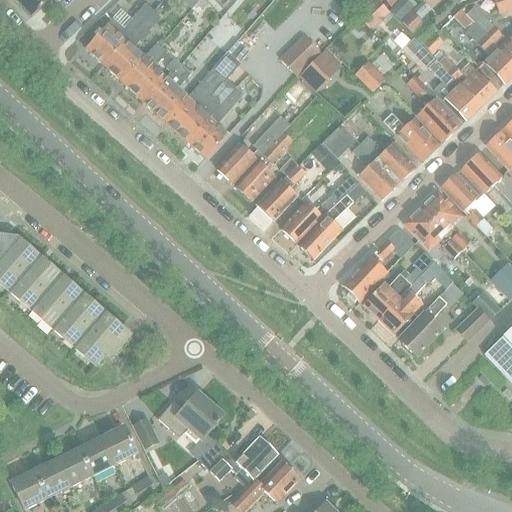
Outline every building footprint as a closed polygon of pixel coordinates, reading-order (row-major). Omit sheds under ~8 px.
[(14,0),(13,1),(30,18),(49,0),(14,0)] [(177,0),(190,11),(200,0),(177,0)] [(380,0),(391,9),(399,0),(380,0)] [(409,0),(400,0),(388,13),(400,24),(417,7),(409,0)] [(511,0),(492,0),(498,16),(511,11),(511,0)] [(376,2),(358,19),(370,32),(375,28),(376,29),(385,21),(384,20),(389,15),(376,2)] [(85,50),(103,67),(153,13),(146,7),(124,31),(117,28),(110,22),(85,50)] [(473,9),(466,16),(511,64),(511,35),(505,42),(473,9)] [(511,76),(511,64),(466,16),(461,11),(454,17),(467,31),(465,32),(489,57),(481,64),(502,86),(511,76)] [(159,19),(153,13),(103,67),(125,87),(147,63),(143,59),(132,49),(159,19)] [(412,35),(422,25),(411,14),(401,24),(412,35)] [(422,25),(412,35),(423,47),(437,34),(426,22),(422,25)] [(441,30),(437,34),(423,47),(432,56),(443,45),(442,44),(449,38),(441,30)] [(296,77),(319,55),(303,37),(279,60),(296,77)] [(168,83),(164,79),(153,68),(166,54),(160,47),(163,44),(160,41),(143,59),(147,63),(125,87),(146,106),(168,83)] [(422,48),(414,56),(428,70),(450,93),(442,101),(463,123),(479,108),(437,64),(435,62),(422,48)] [(325,51),(298,79),(315,95),(342,68),(325,51)] [(187,99),(165,123),(187,144),(209,120),(207,118),(197,109),(221,82),(237,65),(226,55),(211,73),(187,99)] [(444,58),(437,64),(479,108),(495,93),(468,65),(459,74),(444,58)] [(169,74),(164,79),(168,83),(146,106),(165,123),(187,99),(176,89),(189,75),(173,60),(164,70),(169,74)] [(413,78),(421,68),(410,60),(402,69),(413,78)] [(384,80),(367,62),(354,75),(371,93),(384,80)] [(238,74),(231,85),(242,92),(249,81),(238,74)] [(441,144),(460,127),(413,78),(406,85),(426,107),(415,117),(441,144)] [(209,120),(187,144),(204,160),(226,136),(215,126),(241,97),(233,90),(223,101),(207,118),(209,120)] [(421,164),(438,147),(413,120),(404,129),(391,115),(382,123),(421,164)] [(239,146),(216,171),(233,187),(281,134),(288,127),(279,118),(252,148),(256,151),(251,157),(239,146)] [(511,122),(501,132),(511,143),(511,122)] [(339,127),(322,144),(331,154),(349,137),(339,127)] [(511,143),(501,132),(485,148),(508,172),(511,167),(511,143)] [(291,143),(281,134),(233,187),(251,203),(274,178),(264,169),(269,163),(271,165),(291,143)] [(367,139),(360,146),(398,186),(415,170),(391,145),(379,157),(375,153),(378,150),(367,139)] [(310,154),(318,163),(327,154),(319,146),(310,154)] [(381,202),(398,186),(360,146),(351,155),(362,167),(366,164),(369,167),(358,178),(381,202)] [(485,195),(494,187),(511,206),(511,184),(504,176),(502,178),(479,154),(462,170),(485,195)] [(328,173),(337,164),(328,155),(319,164),(328,173)] [(290,160),(279,172),(284,178),(296,166),(290,160)] [(281,181),(256,208),(272,223),(295,196),(287,189),(303,174),(297,167),(296,166),(284,178),(281,181)] [(324,170),(299,193),(305,200),(330,176),(324,170)] [(475,210),(471,214),(466,210),(477,199),(455,176),(441,190),(485,237),(493,230),(475,210)] [(279,231),(296,246),(323,217),(357,186),(350,178),(330,196),(331,197),(313,213),(304,204),(279,231)] [(357,185),(357,186),(323,217),(296,246),(313,262),(340,232),(331,224),(352,204),(353,206),(365,194),(357,185)] [(437,193),(420,210),(461,253),(468,246),(452,229),(463,220),(437,193)] [(455,259),(461,253),(420,210),(403,226),(428,253),(439,242),(455,259)] [(386,274),(375,263),(379,259),(382,261),(394,250),(401,257),(413,246),(399,232),(395,234),(370,259),(342,288),(358,304),(386,274)] [(0,285),(9,293),(34,263),(12,245),(8,250),(8,249),(0,258),(0,285)] [(377,323),(434,264),(423,255),(412,266),(416,270),(408,277),(403,272),(387,290),(383,286),(362,308),(377,323)] [(30,312),(56,282),(34,263),(9,293),(30,312)] [(412,298),(416,294),(426,284),(428,287),(442,272),(434,264),(377,323),(393,338),(414,315),(422,307),(412,298)] [(502,309),(509,302),(511,298),(511,270),(510,268),(486,291),(502,309)] [(56,282),(30,312),(52,330),(77,300),(56,282)] [(429,324),(446,307),(449,310),(463,296),(452,285),(398,342),(414,358),(438,333),(429,324)] [(499,311),(482,294),(472,304),(489,321),(499,311)] [(77,300),(52,330),(73,348),(99,318),(77,300)] [(455,330),(467,342),(488,322),(476,310),(455,330)] [(99,318),(73,348),(96,367),(106,356),(110,359),(130,337),(124,332),(120,336),(99,318)] [(511,328),(483,356),(511,386),(511,328)] [(223,418),(197,395),(182,412),(173,404),(158,421),(178,439),(186,430),(201,443),(223,418)] [(144,451),(158,444),(147,422),(133,428),(144,451)] [(101,440),(115,468),(138,457),(124,429),(101,440)] [(92,479),(115,468),(101,440),(79,451),(92,479)] [(218,446),(199,462),(220,482),(231,471),(237,477),(242,472),(254,483),(255,482),(277,458),(259,441),(237,464),(218,446)] [(56,462),(70,490),(92,479),(79,451),(56,462)] [(48,501),(70,490),(56,462),(34,473),(48,501)] [(240,498),(231,508),(235,511),(246,511),(251,507),(265,492),(280,506),(303,481),(284,463),(261,488),(255,482),(254,483),(252,485),(246,491),(240,498)] [(164,472),(156,476),(161,488),(169,482),(164,472)] [(25,511),(48,501),(34,473),(10,484),(23,511),(25,511)] [(152,487),(147,480),(131,490),(135,497),(152,487)] [(178,480),(153,501),(159,508),(184,487),(178,480)] [(203,496),(210,506),(220,500),(213,490),(203,496)] [(121,496),(104,507),(106,511),(112,511),(126,504),(121,496)]
